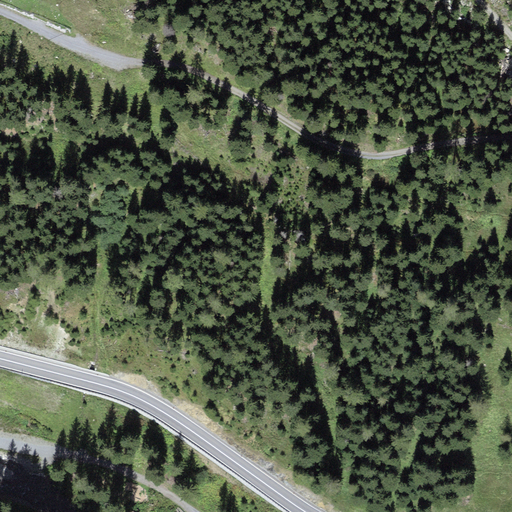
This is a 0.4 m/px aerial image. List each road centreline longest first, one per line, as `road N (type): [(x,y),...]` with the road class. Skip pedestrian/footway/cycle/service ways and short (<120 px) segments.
road 1 (track): [(0,12),(120,58),(200,73),(335,146),(403,155),(460,137),(511,136)]
road 2 (primary): [(305,511),(148,403),(0,358)]
road 3 (track): [(0,438),(125,469),(191,511)]
